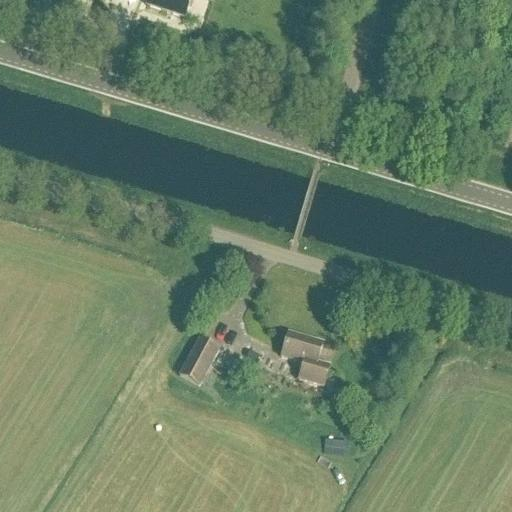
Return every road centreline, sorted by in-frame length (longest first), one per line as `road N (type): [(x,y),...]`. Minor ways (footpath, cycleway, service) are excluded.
road 1 (unclassified): [(511,330),(0,175)]
road 2 (tertiary): [(328,150),(0,53)]
road 3 (tertiary): [(511,204),(328,150)]
road 4 (unclassified): [(328,150),(371,0)]
